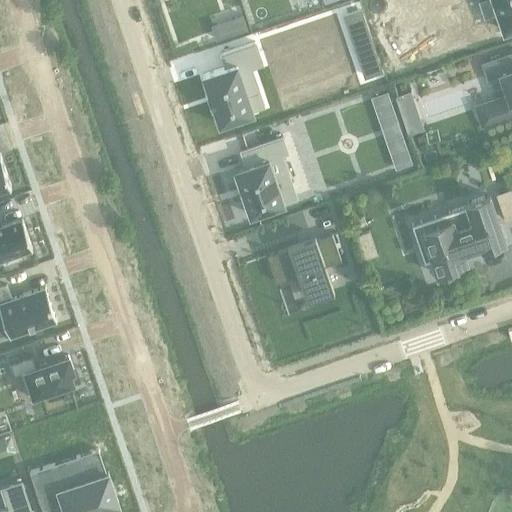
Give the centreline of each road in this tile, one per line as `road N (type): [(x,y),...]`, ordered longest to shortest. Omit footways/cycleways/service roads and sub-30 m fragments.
road 1 (residential): [(125,0),(260,399),(511,312)]
road 2 (residential): [(193,511),(17,0)]
